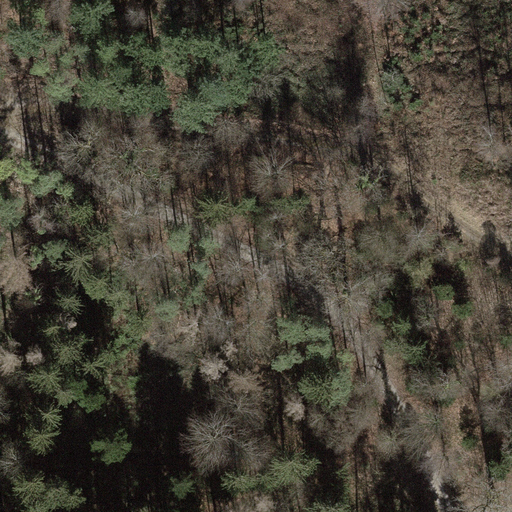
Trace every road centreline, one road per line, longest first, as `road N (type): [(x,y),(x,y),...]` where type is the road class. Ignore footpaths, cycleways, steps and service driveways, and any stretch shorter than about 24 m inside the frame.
road 1 (track): [(448,511),(367,349),(314,289),(0,134)]
road 2 (track): [(0,115),(47,109),(136,119),(361,158),(511,254)]
